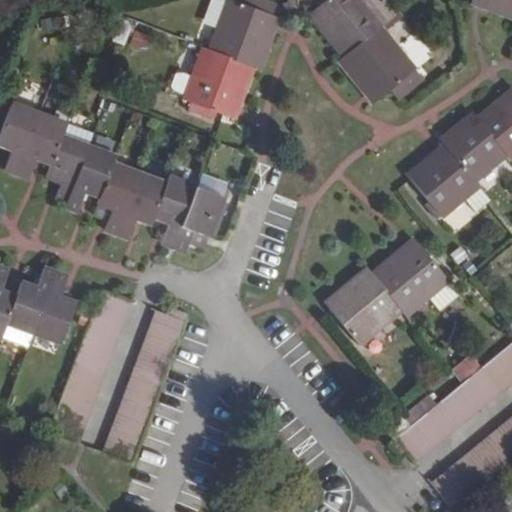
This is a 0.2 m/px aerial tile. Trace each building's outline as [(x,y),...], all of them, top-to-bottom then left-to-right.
[(266,29),(271,17),(275,7),(257,0),(228,0),(209,51),(252,68),(257,70),(272,31),(266,29)] [(362,0),(329,0),(315,12),(322,21),(317,25),(343,59),(378,29),(384,24),(362,0)] [(511,0),(472,0),(470,7),(511,23),(511,0)] [(322,21),(315,12),(309,17),(317,25),(322,21)] [(277,20),(271,17),(266,29),(272,31),(277,20)] [(413,72),(378,29),(343,59),(338,63),(364,96),(370,92),(377,100),(413,72)] [(252,68),(209,51),(203,49),(183,100),(191,103),(187,111),(207,118),(211,110),(226,116),(231,104),(238,106),(252,68)] [(507,103),(511,98),(511,90),(503,98),(507,103)] [(371,104),(377,100),(370,92),(364,96),(371,104)] [(511,158),(511,98),(507,103),(503,98),(476,121),(503,156),(508,162),(511,158)] [(231,104),(226,116),(233,118),(238,106),(231,104)] [(15,173),(37,115),(11,105),(0,134),(0,143),(13,149),(4,170),(15,173)] [(60,137),(64,125),(37,115),(15,173),(26,177),(35,157),(50,165),(62,137),(60,137)] [(472,183),(503,156),(476,121),(475,121),(471,116),(449,134),(454,139),(444,147),(447,152),(472,183)] [(62,137),(86,148),(91,135),(64,125),(60,137),(62,137)] [(454,139),(449,134),(440,142),(444,147),(454,139)] [(67,201),(86,148),(62,137),(50,165),(45,177),(61,182),(56,198),(67,201)] [(444,147),(433,156),(437,161),(447,152),(444,147)] [(113,158),(86,148),(67,201),(65,206),(76,210),(84,192),(99,197),(111,166),(110,165),(113,158)] [(488,202),(472,183),(447,152),(437,161),(433,156),(406,177),(439,218),(461,200),(473,215),(488,202)] [(137,176),(111,166),(99,197),(96,203),(111,209),(103,230),(116,234),(137,176)] [(164,186),(137,176),(116,234),(127,238),(134,220),(148,224),(153,217),(164,186)] [(168,179),(164,186),(153,217),(167,223),(161,242),(171,246),(193,188),(168,179)] [(221,198),(193,188),(171,246),(183,250),(186,243),(191,231),(206,237),(221,198)] [(201,248),(206,237),(191,231),(186,243),(190,244),(196,247),(201,248)] [(408,255),(417,247),(412,242),(403,250),(408,255)] [(193,253),(196,247),(190,244),(187,250),(193,253)] [(456,294),(417,247),(408,255),(403,250),(370,276),(400,312),(404,318),(427,298),(436,311),(456,294)] [(5,323),(14,299),(0,293),(0,290),(6,272),(0,269),(0,336),(5,323)] [(20,285),(14,299),(5,323),(32,334),(54,274),(43,269),(35,289),(20,285)] [(358,346),(400,312),(370,276),(369,277),(365,272),(334,298),(339,303),(329,311),(358,346)] [(66,278),(54,274),(32,334),(59,343),(74,305),(59,299),(66,278)] [(78,446),(131,303),(102,292),(47,434),(78,446)] [(326,306),(329,311),(339,303),(334,298),(326,306)] [(102,455),(131,465),(188,315),(170,308),(166,316),(155,313),(102,455)] [(32,334),(5,323),(0,336),(0,338),(27,347),(32,334)] [(414,466),(511,383),(511,343),(408,428),(396,414),(381,426),(394,440),(388,446),(399,460),(405,455),(414,466)] [(511,457),(511,417),(430,484),(450,509),(511,457)]
